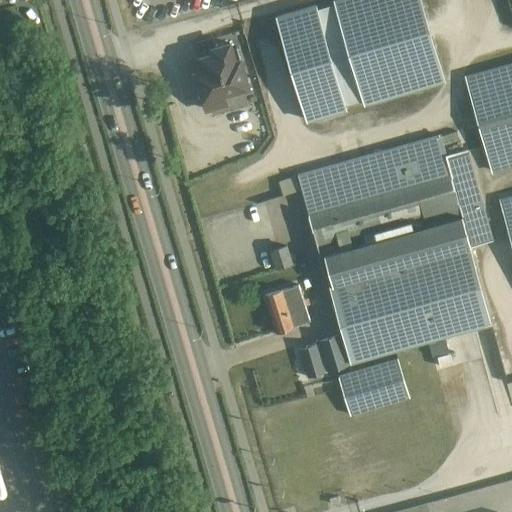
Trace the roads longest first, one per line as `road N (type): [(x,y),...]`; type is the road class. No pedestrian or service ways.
road 1 (primary): [(71,0),(226,511)]
road 2 (primary): [(247,511),(98,0)]
